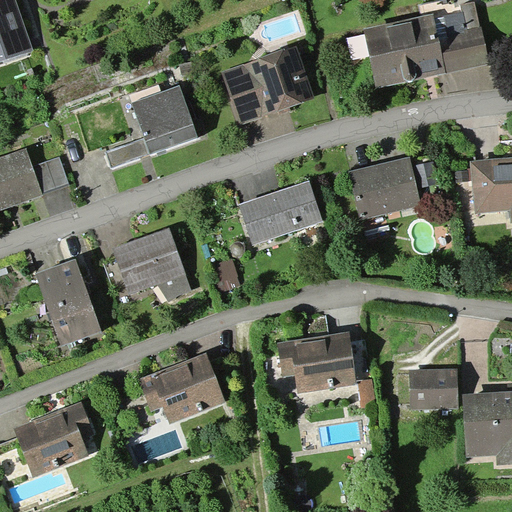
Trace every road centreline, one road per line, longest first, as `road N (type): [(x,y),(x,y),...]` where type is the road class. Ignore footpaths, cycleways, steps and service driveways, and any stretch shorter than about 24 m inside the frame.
road 1 (residential): [(511,105),(425,111),(314,137),(0,249)]
road 2 (residential): [(511,312),(381,294),(260,311),(0,407)]
road 3 (track): [(244,315),(263,511)]
